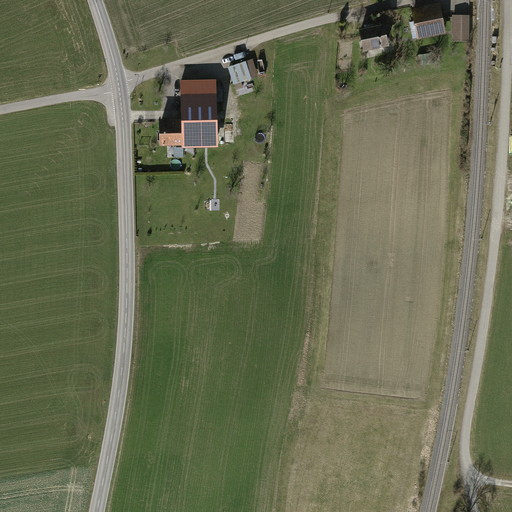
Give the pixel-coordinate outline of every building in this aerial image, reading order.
[(413,9),(419,38),(444,33),(439,4),(413,9)] [(466,16),(455,16),(455,40),(466,40),(466,16)] [(360,35),(363,53),(387,49),(384,31),(360,35)] [(250,61),(227,71),(234,90),(258,81),(250,61)] [(159,122),(160,147),(215,147),(214,85),(181,85),(181,122),(159,122)]
